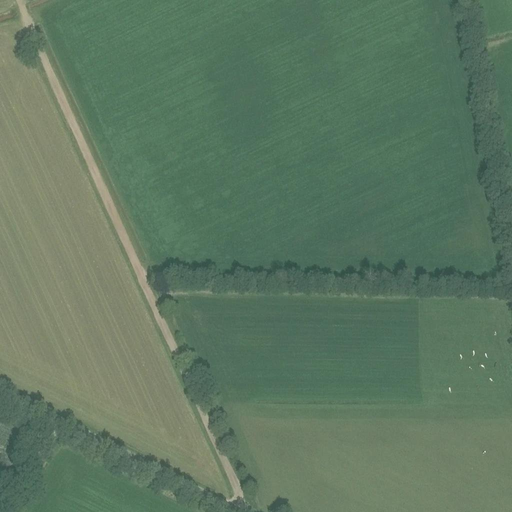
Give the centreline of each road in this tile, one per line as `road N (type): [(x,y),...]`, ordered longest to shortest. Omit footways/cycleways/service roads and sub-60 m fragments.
road 1 (track): [(240,511),(16,0)]
road 2 (unclassified): [(237,511),(0,391)]
